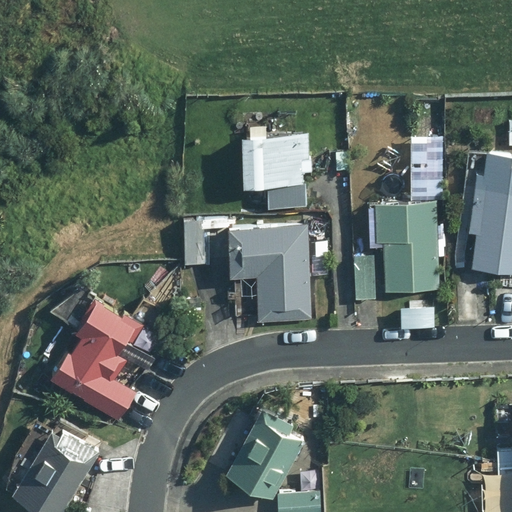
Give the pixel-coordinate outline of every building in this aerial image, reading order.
[(309,129),(238,131),(240,184),(264,183),(265,206),(306,204),(305,181),(311,181),(309,129)] [(511,151),(485,147),(482,170),(474,169),(466,229),(473,230),(469,265),(511,270),(511,160),(510,160),(511,151)] [(438,286),(435,196),(373,197),(374,239),(382,239),(383,288),(438,286)] [(232,215),(182,217),(184,262),(226,260),(227,274),(254,273),(256,320),(310,318),(306,220),(233,223),(232,215)] [(373,250),(351,252),(354,299),(377,297),(373,250)] [(65,344),(47,372),(118,417),(136,390),(113,375),(126,355),(116,349),(125,335),(130,338),(142,319),(122,307),(119,311),(93,294),(72,326),(78,331),(68,347),(65,344)] [(293,421),(261,403),(223,471),(272,497),(305,437),(289,428),(293,421)] [(47,425),(9,491),(45,511),(61,511),(99,448),(61,426),(58,432),(47,425)] [(324,511),(324,489),(280,490),(280,511),(324,511)]
